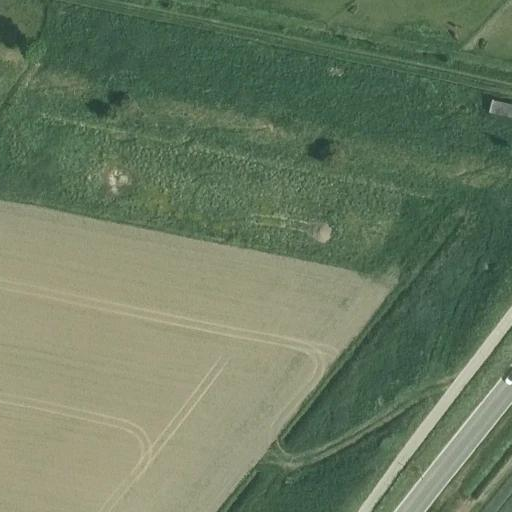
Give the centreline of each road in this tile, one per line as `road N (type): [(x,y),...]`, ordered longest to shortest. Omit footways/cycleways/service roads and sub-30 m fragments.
road 1 (unclassified): [(363,511),(511,311)]
road 2 (secondary): [(404,511),(511,378)]
